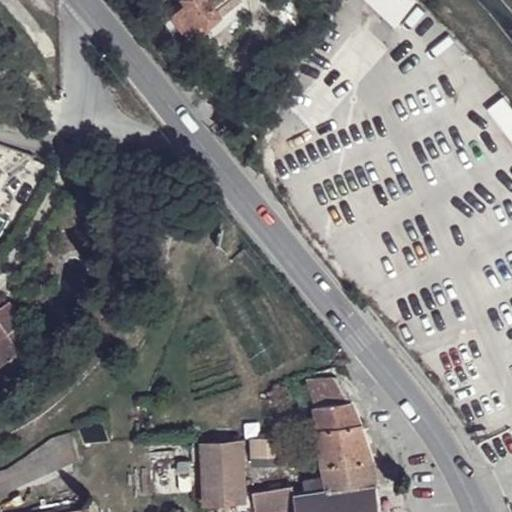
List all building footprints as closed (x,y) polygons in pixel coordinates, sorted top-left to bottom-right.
[(203,26),(209,32),(223,18),(218,13),(231,0),(181,0),(167,13),(188,39),(203,26)] [(415,0),(364,0),(394,27),(418,2),(415,0)] [(193,45),(209,32),(203,26),(188,39),(193,45)] [(511,109),(503,97),(488,109),(511,139),(511,109)] [(64,225),(99,217),(92,187),(74,188),(54,219),(64,225)] [(41,237),(51,244),(64,225),(54,219),(41,237)] [(49,247),(51,244),(41,237),(30,254),(44,263),(53,250),(49,247)] [(252,283),(225,296),(264,379),(292,367),(252,283)] [(12,298),(0,306),(0,319),(7,331),(19,323),(27,319),(12,298)] [(0,319),(0,362),(20,350),(7,331),(0,319)] [(19,323),(7,331),(20,350),(0,362),(0,384),(41,357),(19,323)] [(350,399),(338,375),(309,378),(317,402),(350,399)] [(286,379),(278,382),(281,389),(289,387),(286,379)] [(326,486),(380,478),(376,452),(350,399),(317,402),(325,472),(326,486)] [(0,496),(80,451),(64,427),(14,466),(0,470),(0,496)] [(286,450),(284,431),(251,435),(254,454),(286,450)] [(246,497),(242,438),(203,441),(207,500),(246,497)] [(305,489),(326,486),(325,472),(302,475),(305,489)] [(383,511),(380,478),(326,486),(305,489),(301,489),(294,491),(295,502),(296,511),(383,511)] [(257,508),(295,502),(294,491),(292,484),(255,489),(257,508)]
